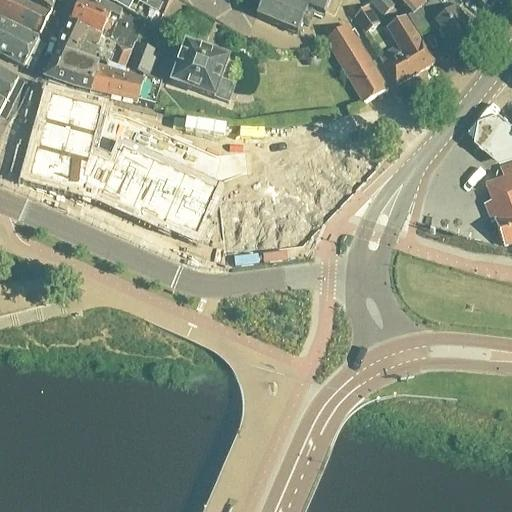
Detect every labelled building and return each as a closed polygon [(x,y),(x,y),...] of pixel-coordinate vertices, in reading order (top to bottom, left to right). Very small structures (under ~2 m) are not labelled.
[(0,0),(0,18),(15,24),(40,37),(52,14),(21,0),(0,0)] [(21,0),(52,14),(57,0),(21,0)] [(132,53),(135,47),(145,23),(127,14),(127,15),(97,0),(82,0),(71,24),(109,42),(118,45),(117,47),(132,53)] [(102,0),(127,14),(145,23),(156,30),(173,0),(102,0)] [(323,19),(307,12),(307,11),(282,0),(263,0),(256,18),(297,35),(301,25),(309,29),(314,16),(322,20),(323,19)] [(282,0),(307,11),(307,12),(323,19),(330,0),(282,0)] [(393,9),(384,0),(377,0),(371,5),(383,18),(393,9)] [(408,19),(409,20),(423,37),(434,29),(451,53),(454,53),(475,39),(475,35),(457,10),(461,7),(459,5),(455,0),(436,0),(432,3),(428,5),(423,0),(397,0),(413,17),(408,19)] [(472,0),(488,12),(497,0),(472,0)] [(380,26),(368,7),(354,20),(365,36),(380,26)] [(0,55),(24,69),(39,40),(0,20),(0,55)] [(420,40),(423,37),(409,20),(388,34),(398,50),(379,59),(396,88),(437,67),(420,40)] [(143,83),(137,105),(142,107),(149,81),(126,71),(132,53),(117,47),(118,45),(109,42),(71,24),(57,54),(98,67),(97,70),(143,83)] [(364,106),(388,93),(370,64),(346,27),(325,40),(347,80),(348,80),(364,106)] [(214,100),(228,105),(234,88),(220,83),(229,61),(186,46),(171,85),(214,100)] [(126,71),(149,81),(149,80),(148,80),(157,55),(135,47),(132,53),(126,71)] [(76,91),(137,105),(143,83),(97,70),(98,67),(57,54),(46,76),(48,81),(76,91)] [(0,70),(0,101),(6,104),(18,80),(0,70)] [(149,80),(149,81),(142,107),(154,110),(162,83),(150,80),(149,80)] [(37,150),(29,180),(85,195),(86,190),(101,196),(99,200),(101,200),(103,196),(116,202),(114,206),(116,207),(116,206),(141,217),(142,214),(156,220),(154,223),(165,228),(166,225),(197,238),(218,191),(122,149),(114,167),(91,157),(103,111),(51,97),(43,126),(44,126),(40,141),(38,150),(37,150)] [(499,122),(478,130),(475,149),(480,154),(488,161),(499,171),(502,170),(511,166),(511,132),(504,126),(499,122)] [(339,137),(324,153),(355,183),(371,167),(339,137)] [(324,153),(309,169),(340,199),(341,198),(340,198),(355,183),(324,153)] [(511,166),(502,170),(506,181),(494,185),(488,187),(494,202),(486,205),(492,223),(496,222),(506,247),(511,245),(511,166)] [(309,169),(294,185),(325,215),(340,199),(309,169)] [(279,200),(278,200),(310,230),(324,215),(325,215),(294,185),(279,200)] [(278,200),(271,201),(275,243),(299,241),(310,230),(278,200)] [(271,201),(249,203),(254,246),(255,246),(264,245),(275,243),(271,201)] [(249,203),(227,205),(231,249),(254,246),(249,203)]
